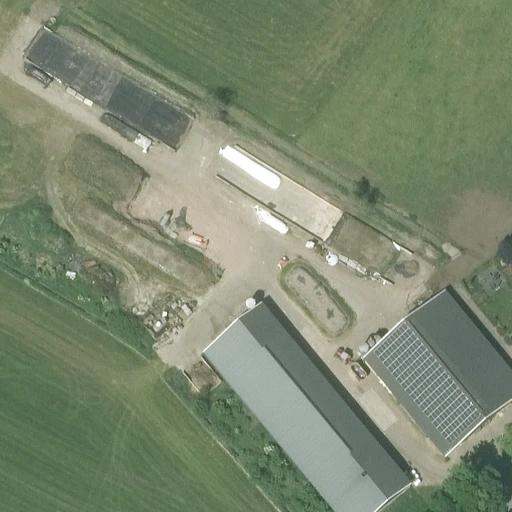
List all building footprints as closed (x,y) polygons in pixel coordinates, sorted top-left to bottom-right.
[(0,97),(0,112),(30,131),(39,116),(2,94),(0,97)] [(376,267),(390,277),(407,253),(393,243),(376,267)] [(454,450),(511,401),(511,382),(442,298),(375,354),(454,450)] [(261,309),(247,320),(258,334),(272,323),(261,309)] [(330,511),(383,511),(410,490),(374,446),(316,495),(330,511)]
